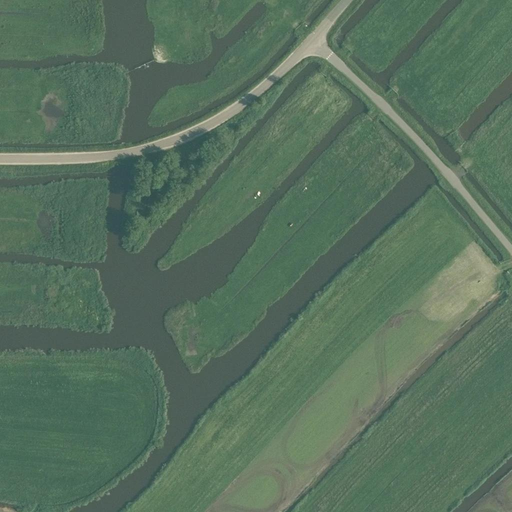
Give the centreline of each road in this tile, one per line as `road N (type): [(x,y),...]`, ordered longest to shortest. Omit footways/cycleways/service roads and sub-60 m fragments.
road 1 (tertiary): [(0,161),(105,159),(177,144),(229,115),(313,41)]
road 2 (unclassified): [(511,252),(393,114),(313,41)]
